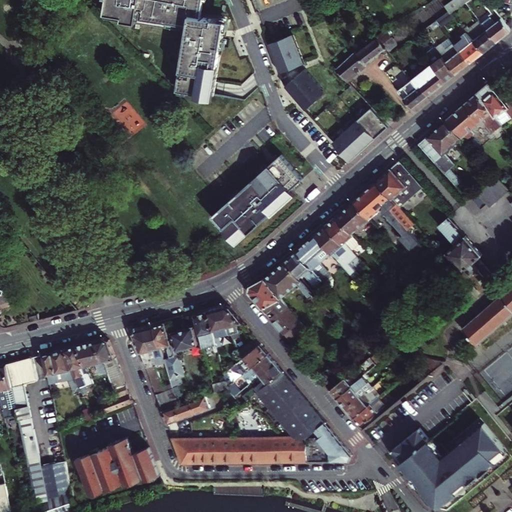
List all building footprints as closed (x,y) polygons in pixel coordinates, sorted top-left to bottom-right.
[(178,90),(214,95),(226,20),(201,16),(203,0),(108,0),(106,13),(124,16),(123,20),(137,22),(138,18),(188,26),(178,90)] [(453,0),(445,6),(451,13),(469,0),(453,0)] [(487,29),(497,41),(511,30),(494,8),(490,11),(497,19),(495,21),(496,22),(487,29)] [(474,39),(485,51),(497,41),(487,29),(474,39)] [(378,37),(385,47),(388,50),(395,44),(384,32),(378,37)] [(461,50),(471,62),(485,51),(474,39),(467,32),(464,34),(465,37),(459,42),(463,48),(461,50)] [(294,34),(269,44),(280,73),(305,63),(294,34)] [(357,52),(339,68),(349,80),(385,47),(378,37),(360,54),(357,52)] [(433,64),(447,81),(457,74),(441,53),(437,47),(426,55),(433,64)] [(441,53),(457,74),(471,62),(461,50),(451,57),(445,50),(441,53)] [(422,85),(430,95),(447,81),(433,64),(413,79),(419,87),(422,85)] [(316,101),(326,92),(306,69),(286,86),(303,106),(313,98),(316,101)] [(399,89),(413,107),(430,95),(422,85),(419,87),(413,79),(411,80),(408,82),(399,89)] [(490,81),(477,92),(494,111),(497,115),(507,107),(511,114),(511,97),(507,101),(490,81)] [(494,111),(477,92),(465,102),(482,121),(490,131),(495,127),(492,123),(487,116),(494,111)] [(313,98),(303,106),(306,109),(316,101),(313,98)] [(496,140),(490,131),(482,121),(465,102),(447,118),(463,137),(471,130),(479,124),(493,142),(496,140)] [(390,126),(373,107),(334,142),(351,161),(390,126)] [(390,125),(398,119),(386,107),(380,113),(382,116),(389,123),(390,125)] [(499,118),(504,125),(511,118),(511,114),(507,107),(497,115),(499,118)] [(487,116),(492,123),(499,118),(497,115),(494,111),(487,116)] [(445,152),(463,137),(447,118),(418,143),(455,185),(460,181),(450,168),(455,163),(445,152)] [(463,137),(471,147),(479,140),(471,130),(463,137)] [(282,153),(212,215),(237,243),(295,191),(292,188),(304,177),(282,153)] [(384,173),(404,196),(396,202),(400,206),(423,187),(399,160),(384,173)] [(404,196),(384,173),(377,179),(396,202),(404,196)] [(495,174),(470,197),(479,208),(485,202),(488,205),(508,188),(495,174)] [(400,206),(396,202),(377,179),(365,189),(381,208),(384,205),(385,212),(402,231),(413,221),(400,206)] [(354,199),(370,218),(381,208),(365,189),(354,199)] [(353,232),(370,218),(354,199),(337,214),(353,232)] [(342,242),(344,241),(349,246),(350,248),(359,240),(353,233),(353,232),(337,214),(326,223),(342,242)] [(481,254),(449,217),(440,224),(457,244),(447,252),(463,271),(465,270),(470,277),(478,270),(490,284),(497,279),(481,260),(478,263),(475,260),(481,254)] [(349,246),(344,241),(342,242),(326,223),(315,233),(332,252),(351,274),(356,270),(349,263),(357,255),(354,252),(350,248),(349,246)] [(296,249),(324,282),(331,276),(320,262),(332,252),(315,233),(296,249)] [(330,288),(324,282),(296,249),(285,259),(299,275),(304,271),(315,284),(316,283),(325,292),(330,288)] [(285,259),(265,276),(281,297),(298,281),(318,305),(319,305),(322,302),(299,275),(285,259)] [(281,297),(265,276),(250,284),(249,291),(285,334),(300,321),(281,297)] [(489,284),(483,277),(479,280),(485,288),(489,284)] [(511,313),(511,284),(462,329),(477,345),(511,313)] [(479,294),(472,286),(468,290),(475,297),(479,294)] [(78,310),(69,299),(35,307),(37,315),(29,317),(30,322),(38,320),(39,320),(78,310)] [(226,305),(221,306),(229,336),(232,336),(237,349),(244,357),(261,343),(256,336),(247,344),(240,336),(237,323),(243,322),(231,307),(226,305)] [(208,310),(217,344),(218,348),(224,347),(221,338),(229,336),(221,306),(208,310)] [(208,310),(196,313),(204,347),(217,344),(208,310)] [(166,321),(154,324),(164,359),(175,356),(171,341),(166,321)] [(300,321),(285,334),(290,341),(306,328),(300,321)] [(164,359),(154,324),(145,327),(157,364),(165,362),(164,359)] [(194,325),(173,331),(175,339),(177,349),(179,349),(198,344),(194,325)] [(157,364),(145,327),(135,329),(134,333),(147,367),(157,393),(165,391),(162,384),(157,364)] [(115,389),(127,384),(110,339),(105,337),(96,340),(108,372),(115,389)] [(177,349),(175,339),(171,341),(175,356),(180,374),(185,373),(179,349),(177,349)] [(78,344),(86,364),(95,362),(100,374),(108,372),(96,340),(78,344)] [(261,343),(244,357),(232,367),(236,372),(242,367),(246,372),(269,353),(261,343)] [(65,348),(79,381),(83,390),(84,394),(85,397),(89,395),(86,388),(95,385),(86,364),(78,344),(65,348)] [(83,390),(79,381),(65,348),(52,351),(59,382),(69,379),(78,396),(84,394),(83,390)] [(50,384),(59,382),(52,351),(43,353),(50,384)] [(269,353),(246,372),(249,377),(257,371),(261,375),(276,362),(269,353)] [(38,381),(32,356),(7,363),(19,415),(25,445),(39,511),(67,511),(77,509),(66,461),(42,467),(24,384),(38,381)] [(175,356),(164,359),(165,362),(171,381),(173,388),(182,385),(180,374),(175,356)] [(370,356),(360,364),(367,373),(376,364),(370,356)] [(446,361),(426,357),(422,360),(433,372),(446,361)] [(261,375),(253,381),(256,385),(264,379),(268,384),(284,371),(276,362),(261,375)] [(19,415),(7,363),(0,364),(0,394),(5,419),(19,415)] [(337,398),(357,381),(353,375),(358,371),(355,368),(345,377),(331,389),(337,398)] [(235,381),(227,371),(225,373),(228,387),(235,381)] [(296,436),(237,437),(238,461),(271,461),(271,448),(282,448),(282,461),(307,461),(306,437),(326,422),(284,371),(268,384),(259,391),(296,436)] [(331,389),(345,377),(339,371),(325,382),(331,389)] [(346,408),(360,395),(372,387),(363,376),(357,381),(337,398),(346,408)] [(162,384),(165,391),(173,388),(171,381),(162,384)] [(118,397),(130,393),(127,384),(115,389),(118,397)] [(165,391),(157,393),(163,409),(183,403),(180,394),(185,392),(182,385),(173,388),(165,391)] [(346,408),(353,417),(375,399),(379,396),(372,387),(360,395),(346,408)] [(134,403),(130,393),(118,397),(103,403),(107,413),(134,403)] [(163,409),(168,422),(212,408),(207,394),(183,403),(163,409)] [(375,399),(353,417),(363,429),(381,414),(385,411),(379,403),(375,399)] [(306,437),(307,461),(349,461),(352,454),(326,422),(306,437)] [(420,427),(391,451),(438,508),(458,492),(456,489),(463,483),(465,486),(481,473),(482,474),(490,467),(489,466),(495,461),(492,457),(505,447),(485,422),(443,456),(420,427)] [(237,437),(173,437),(182,461),(238,461),(237,437)] [(131,438),(119,443),(122,453),(130,450),(134,449),(135,452),(136,451),(131,438)] [(161,475),(151,447),(136,452),(136,451),(135,452),(134,449),(130,450),(122,453),(119,443),(112,445),(117,457),(99,464),(95,455),(91,456),(95,466),(83,471),(92,496),(126,483),(127,485),(145,478),(146,481),(161,475)] [(95,455),(99,464),(117,457),(113,448),(95,455)] [(271,448),(271,461),(282,461),(282,448),(271,448)] [(79,461),(83,471),(95,466),(91,456),(79,461)] [(0,511),(10,511),(11,511),(4,483),(0,484),(0,511)]
